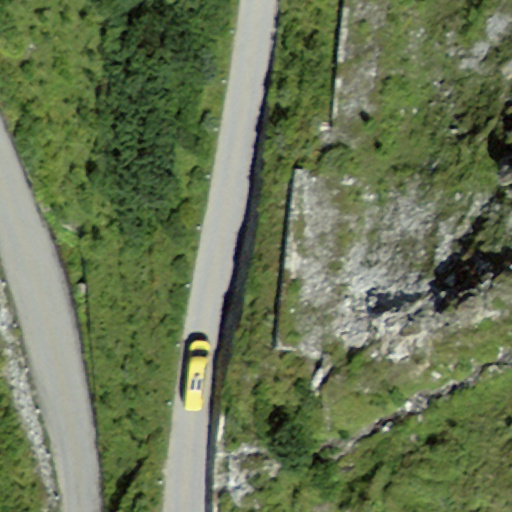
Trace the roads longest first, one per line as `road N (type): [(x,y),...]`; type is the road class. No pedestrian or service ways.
road 1 (unclassified): [(182,511),(195,363),(255,0)]
road 2 (unclassified): [(0,198),(49,334),(77,511)]
